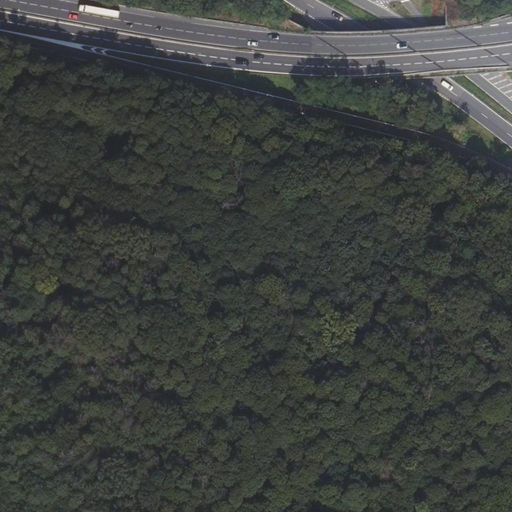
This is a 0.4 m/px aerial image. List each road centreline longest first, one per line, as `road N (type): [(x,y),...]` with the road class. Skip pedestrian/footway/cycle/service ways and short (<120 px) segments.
road 1 (trunk): [(0,24),(22,39),(430,142),(511,178)]
road 2 (trunk): [(0,20),(299,66),(428,67),(511,54)]
road 3 (trunk): [(511,33),(402,48),(330,46),(6,0)]
road 4 (primary): [(300,0),(511,137)]
